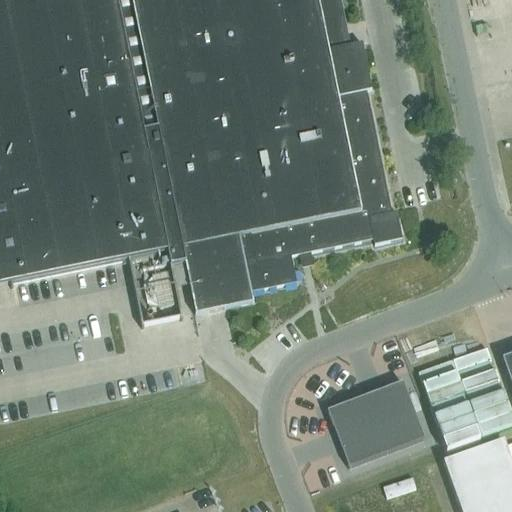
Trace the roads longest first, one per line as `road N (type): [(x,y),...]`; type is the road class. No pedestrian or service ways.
road 1 (unclassified): [(300,511),(274,443),(277,388),(288,369),(511,278)]
road 2 (unclassified): [(443,0),(494,235),(511,278)]
